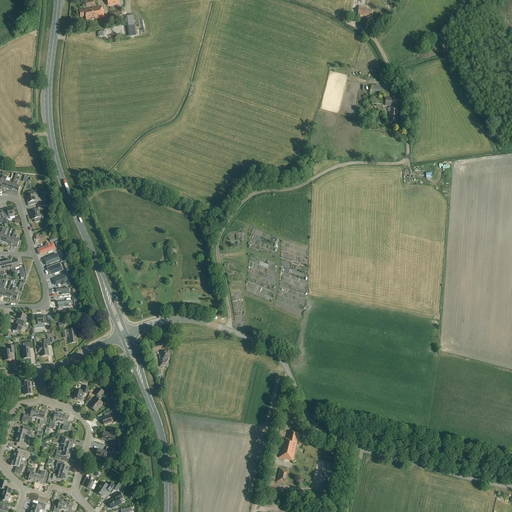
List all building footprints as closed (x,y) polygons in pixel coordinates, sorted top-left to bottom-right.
[(371,11),(365,10),(365,7),(358,6),(357,15),(371,17),(371,11)] [(79,11),(80,18),(85,17),(86,20),(103,17),(102,7),(79,11)] [(110,13),(111,22),(122,20),(121,12),(110,13)] [(136,36),(134,24),(133,16),(126,17),(127,24),(129,37),(136,36)] [(383,85),(383,86),(371,85),(370,95),(382,96),(395,97),(396,84),(387,84),(387,85),(383,85)] [(396,120),(397,121),(398,108),(388,108),(388,112),(389,112),(389,124),(391,124),(391,126),(396,127),(396,120)] [(7,177),(5,176),(1,188),(6,190),(9,182),(5,181),(7,177)] [(13,183),(9,182),(6,190),(12,192),(16,180),(14,180),(13,183)] [(16,180),(12,192),(18,194),(20,186),(16,185),(18,181),(16,180)] [(26,197),(28,206),(37,204),(35,195),(26,197)] [(13,207),(7,209),(4,210),(6,218),(9,217),(9,218),(15,216),(13,207)] [(34,220),(35,222),(35,223),(39,222),(40,221),(39,219),(41,218),(39,211),(39,212),(38,209),(30,211),(30,214),(32,220),(34,220)] [(4,231),(0,241),(0,242),(5,244),(8,237),(5,235),(6,231),(4,231)] [(8,237),(5,244),(11,246),(15,235),(13,234),(12,238),(8,237)] [(17,235),(15,235),(11,246),(17,248),(19,241),(16,239),(17,235)] [(47,245),(37,249),(39,254),(55,248),(53,243),(50,244),(50,242),(46,243),(47,245)] [(57,253),(44,258),(47,265),(60,260),(57,253)] [(11,261),(5,262),(7,270),(11,269),(12,273),(14,273),(11,261)] [(60,263),(48,268),(51,275),(63,270),(60,263)] [(66,274),(53,279),(56,285),(62,283),(63,285),(67,284),(66,281),(68,280),(66,274)] [(7,290),(5,297),(10,299),(14,288),(12,287),(11,291),(7,290)] [(56,288),(57,292),(61,292),(61,295),(70,294),(69,287),(56,288)] [(14,288),(10,299),(16,302),(19,294),(15,293),(16,289),(14,288)] [(72,300),(57,301),(58,308),(69,307),(69,303),(72,303),(72,300)] [(25,322),(27,316),(18,313),(17,317),(16,319),(17,319),(16,322),(24,324),(24,323),(25,322)] [(41,316),(37,316),(33,317),(34,319),(37,319),(38,325),(44,324),(47,324),(46,316),(43,316),(43,315),(41,315),(41,316)] [(14,326),(12,330),(21,333),(23,328),(24,329),(24,328),(27,329),(27,326),(24,324),(16,322),(15,325),(14,324),(13,326),(14,326)] [(69,344),(76,343),(75,338),(76,337),(75,330),(63,331),(64,338),(68,337),(69,344)] [(45,346),(41,346),(41,347),(37,347),(38,353),(41,352),(42,357),(48,356),(47,347),(51,346),(50,340),(44,340),(45,346)] [(24,359),(31,358),(29,349),(33,349),(32,343),(24,344),(24,348),(22,349),(24,359)] [(4,361),(12,360),(11,353),(15,353),(14,346),(8,347),(9,350),(3,351),(4,361)] [(162,352),(162,361),(159,361),(159,367),(168,367),(168,359),(169,359),(168,352),(162,352)] [(31,388),(31,383),(28,384),(27,380),(21,380),(22,387),(23,387),(24,395),(32,394),(31,388)] [(72,399),(81,401),(82,395),(83,396),(84,393),(87,394),(89,388),(84,387),(83,392),(75,390),(72,399)] [(89,407),(96,412),(103,404),(99,401),(101,398),(99,397),(103,392),(99,389),(95,394),(98,397),(96,398),(89,407)] [(32,420),(33,418),(37,419),(39,411),(32,409),(31,414),(28,414),(27,415),(24,414),(21,422),(25,423),(26,420),(32,422),(32,420)] [(46,413),(39,411),(37,419),(41,421),(40,423),(40,422),(40,424),(45,426),(47,419),(44,418),(46,413)] [(107,416),(102,418),(104,426),(112,423),(113,424),(116,423),(112,412),(106,414),(107,416)] [(51,418),(49,425),(49,427),(53,428),(55,426),(54,426),(55,426),(55,425),(56,422),(60,424),(62,415),(55,413),(54,419),(51,418)] [(62,415),(60,424),(64,425),(63,427),(62,430),(68,432),(70,423),(67,423),(69,417),(62,415)] [(24,430),(18,429),(17,436),(25,438),(26,434),(28,435),(30,435),(32,429),(25,428),(24,430)] [(104,432),(102,439),(107,441),(111,442),(110,446),(117,448),(119,442),(114,441),(116,436),(104,432)] [(296,445),(297,442),(296,442),(298,434),(290,432),(288,439),(283,438),(278,458),(292,461),(296,445)] [(25,438),(17,436),(15,443),(17,443),(16,446),(19,447),(26,449),(28,443),(26,443),(24,442),(25,438)] [(72,451),(73,444),(68,443),(69,440),(62,438),(60,444),(62,445),(62,444),(64,445),(63,449),(72,451)] [(98,449),(96,456),(106,458),(108,452),(112,453),(113,449),(107,447),(106,451),(98,449)] [(70,458),(72,451),(63,449),(61,448),(59,452),(57,451),(55,457),(63,459),(64,457),(70,458)] [(14,452),(12,459),(21,461),(22,457),(24,458),(27,459),(29,453),(17,449),(16,453),(14,452)] [(12,459),(10,466),(16,467),(15,470),(22,472),(24,466),(22,466),(20,465),(21,461),(12,459)] [(67,474),(69,467),(63,466),(64,463),(57,461),(56,467),(58,468),(58,467),(60,468),(59,472),(67,474)] [(35,483),(37,474),(33,473),(33,471),(34,471),(34,470),(29,468),(27,475),(29,475),(28,481),(35,483)] [(287,470),(279,468),(276,482),(284,484),(287,470)] [(37,474),(35,483),(42,485),(42,484),(45,485),(48,473),(42,472),(41,472),(40,475),(37,474)] [(67,474),(59,472),(57,476),(55,476),(55,475),(54,475),(52,481),(58,482),(58,483),(62,484),(62,480),(65,481),(67,474)] [(84,487),(91,490),(94,483),(88,480),(90,475),(87,474),(82,485),(85,486),(84,487)] [(8,502),(12,490),(6,488),(8,482),(1,480),(0,485),(0,488),(4,490),(0,500),(8,502)] [(96,493),(102,497),(107,490),(110,492),(114,486),(109,483),(107,486),(102,483),(96,493)] [(108,502),(111,509),(122,504),(119,499),(123,498),(120,492),(114,495),(115,498),(108,502)] [(66,503),(59,501),(58,507),(55,506),(53,511),(59,511),(60,510),(64,511),(66,503)] [(7,511),(8,509),(9,506),(0,503),(0,511),(7,511)] [(38,506),(33,504),(31,511),(35,511),(39,511),(40,509),(43,510),(42,510),(44,511),(46,505),(39,503),(38,506)] [(66,503),(64,511),(65,511),(74,511),(72,511),(73,505),(66,503)]
